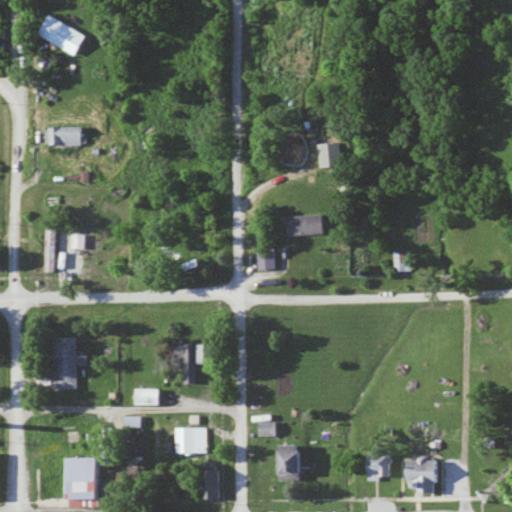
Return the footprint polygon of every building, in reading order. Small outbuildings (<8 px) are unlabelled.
[(55,12),(92,35),(79,57),(41,35),(55,12)] [(345,142),(323,142),(323,166),(345,166),(345,142)] [(286,214),(286,234),(330,234),(330,214),(286,214)] [(82,387),(82,336),(60,336),(60,387),(82,387)] [(178,452),(209,452),(209,425),(178,425),(178,452)] [(112,426),(102,426),(103,455),(49,456),(50,499),(114,497),(112,426)] [(309,472),(309,445),(270,444),(269,471),(309,472)] [(393,475),(393,452),(368,452),(368,475),(393,475)] [(410,459),(411,482),(423,482),(424,491),(439,491),(439,478),(447,478),(447,459),(410,459)]
